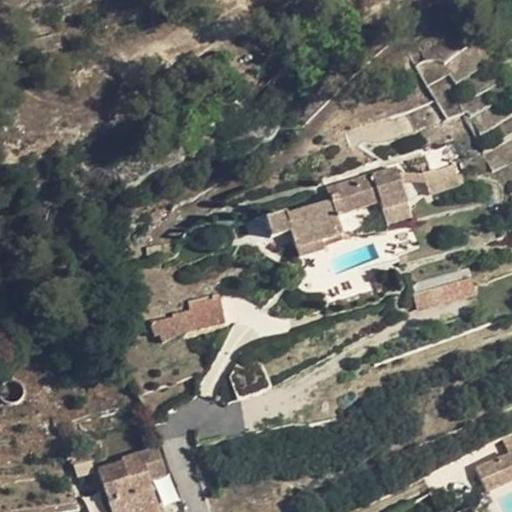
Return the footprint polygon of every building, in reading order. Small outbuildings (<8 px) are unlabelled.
[(430,194),(460,185),(453,165),(447,166),(440,169),(438,169),(423,172),(424,173),(426,182),(430,194)] [(382,210),(406,203),(400,180),(397,172),(396,168),(373,174),(373,173),(335,185),(327,188),(330,200),(287,213),(287,211),(265,217),(271,237),(290,231),(296,247),(326,239),(342,234),(354,234),(368,235),(368,231),(386,226),(382,210)] [(424,173),(397,172),(400,180),(426,182),(424,173)] [(406,203),(382,210),(386,226),(411,218),(406,203)] [(386,226),(368,231),(368,235),(385,235),(386,226)] [(326,239),(296,247),(299,257),(329,249),(326,239)] [(471,277),(413,294),(417,312),(476,296),(471,277)] [(217,293),(201,297),(203,304),(175,312),(175,314),(149,322),(154,336),(159,335),(163,343),(182,335),(195,329),(225,323),(217,293)] [(0,382),(0,398),(3,402),(5,403),(8,404),(11,404),(14,403),(16,402),(19,401),(20,399),(23,394),(23,391),(23,388),(22,386),(21,384),(17,380),(12,378),(9,378),(7,378),(2,381),(0,382)] [(511,432),(503,436),(510,454),(511,453),(511,452),(511,432)] [(135,463),(98,475),(110,511),(158,511),(148,479),(165,474),(157,448),(133,456),(135,463)] [(511,452),(511,453),(510,454),(497,459),(505,478),(511,475),(511,452)] [(505,478),(497,459),(476,468),(483,487),(505,478)] [(90,467),(75,471),(78,481),(92,476),(90,467)] [(511,475),(505,478),(483,487),(486,492),(511,481),(511,475)]
